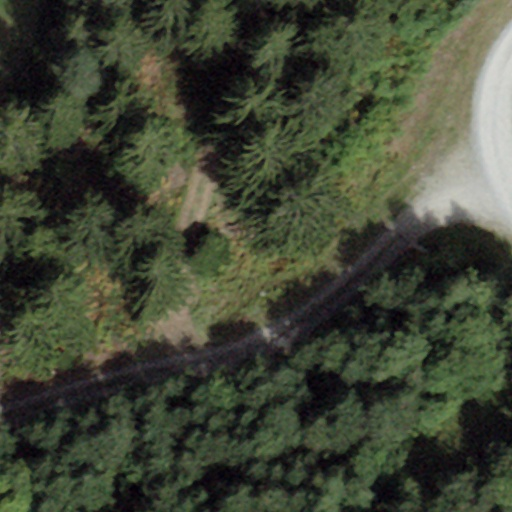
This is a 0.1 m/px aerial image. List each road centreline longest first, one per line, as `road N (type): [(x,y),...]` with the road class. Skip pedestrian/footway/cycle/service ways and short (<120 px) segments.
road 1 (track): [(0,419),(201,359),(310,315),(405,237),(510,177)]
road 2 (track): [(201,359),(176,288),(215,141),(274,0)]
road 3 (track): [(511,180),(497,126),(511,56)]
